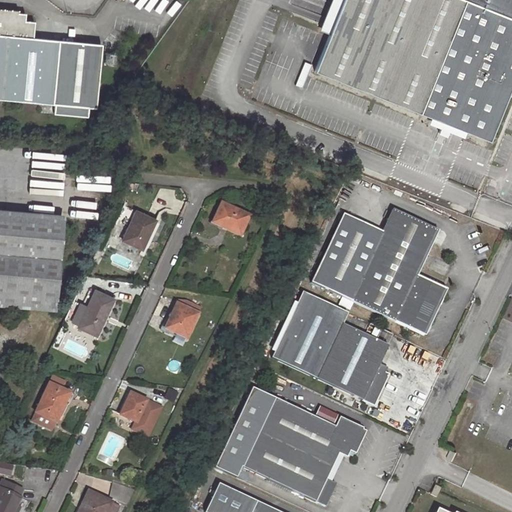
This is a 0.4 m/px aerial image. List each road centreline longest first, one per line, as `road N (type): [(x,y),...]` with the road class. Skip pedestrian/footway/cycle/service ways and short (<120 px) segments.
road 1 (unknown): [(511,216),(251,106),(236,71),(265,0)]
road 2 (residential): [(50,511),(199,185)]
road 3 (unclassified): [(511,255),(388,511)]
road 4 (unknown): [(129,176),(267,190)]
